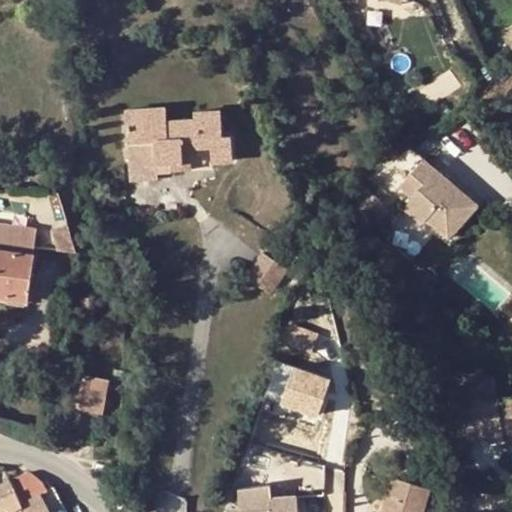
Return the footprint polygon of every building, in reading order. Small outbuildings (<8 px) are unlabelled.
[(166,108),(125,110),(127,144),(154,143),(155,163),(172,163),(173,170),(190,169),(189,148),(211,147),(212,162),(232,161),(230,136),(223,135),(221,111),(194,112),(194,119),(167,121),(166,108)] [(384,189),(394,196),(391,200),(413,217),(412,220),(439,239),(466,201),(409,156),(384,189)] [(362,193),(343,210),(362,231),(380,215),(362,193)] [(36,229),(0,225),(0,296),(27,300),(36,229)] [(290,268),(265,252),(248,277),(274,292),(290,268)] [(98,311),(96,295),(82,298),(85,313),(98,311)] [(312,355),(320,331),(292,321),(283,345),(312,355)] [(265,396),(319,415),(333,376),(279,357),(265,396)] [(109,382),(83,376),(77,407),(103,412),(109,382)] [(511,396),(497,398),(500,434),(511,433),(511,396)] [(511,433),(500,434),(500,441),(511,440),(511,433)] [(19,497),(23,505),(25,511),(50,511),(42,495),(55,488),(29,472),(12,480),(13,483),(19,497)] [(422,511),(429,486),(392,476),(381,511),(422,511)] [(12,480),(0,485),(0,506),(2,511),(9,511),(23,505),(19,497),(13,483),(12,480)] [(270,511),(272,497),(270,484),(238,487),(238,500),(249,500),(248,511),(270,511)] [(67,511),(55,488),(42,495),(50,511),(67,511)] [(296,511),(296,496),(272,497),(270,511),(296,511)] [(248,511),(249,500),(238,500),(238,508),(228,509),(228,511),(248,511)]
